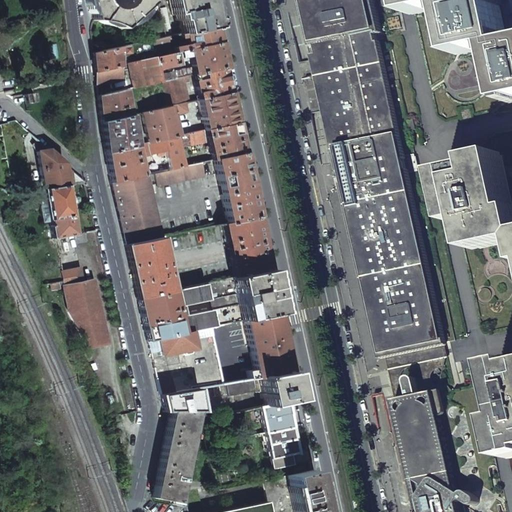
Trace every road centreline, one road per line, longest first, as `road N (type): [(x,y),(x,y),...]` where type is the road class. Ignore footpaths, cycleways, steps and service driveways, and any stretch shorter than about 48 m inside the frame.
road 1 (secondary): [(224,0),(335,511)]
road 2 (secondary): [(378,511),(268,0)]
road 3 (residential): [(98,188),(147,397),(134,500),(124,511)]
road 4 (residential): [(73,0),(98,188)]
road 5 (residential): [(0,106),(98,188)]
road 6 (unknown): [(271,0),(301,20),(324,106)]
